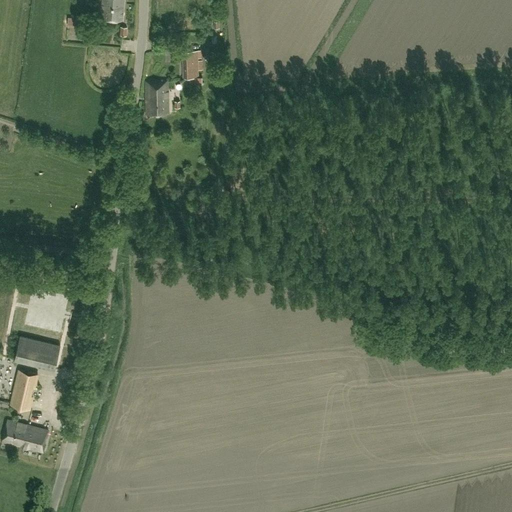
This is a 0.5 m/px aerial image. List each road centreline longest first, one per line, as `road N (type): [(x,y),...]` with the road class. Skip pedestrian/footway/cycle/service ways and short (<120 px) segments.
road 1 (unclassified): [(50,511),(94,358),(110,257)]
road 2 (unclassified): [(110,257),(143,0)]
road 3 (track): [(511,465),(304,511)]
